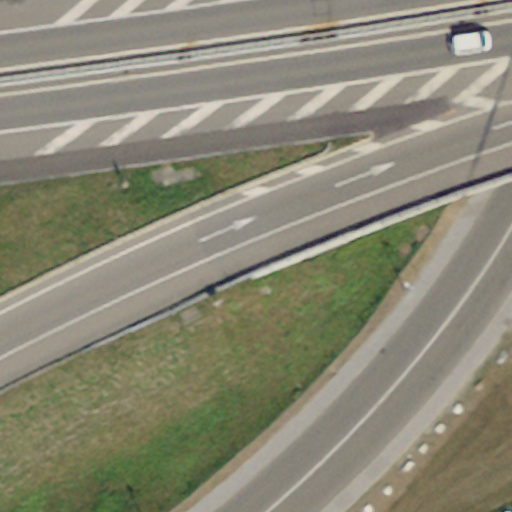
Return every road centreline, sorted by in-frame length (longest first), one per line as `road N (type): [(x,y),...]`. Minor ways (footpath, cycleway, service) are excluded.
road 1 (motorway): [(0,336),(227,230),(511,124)]
road 2 (motorway): [(0,113),(511,39)]
road 3 (motorway): [(380,0),(0,52)]
road 4 (primary): [(265,511),(410,366),(511,225)]
